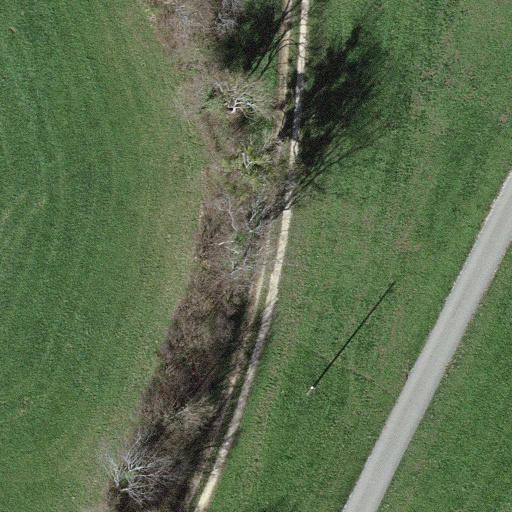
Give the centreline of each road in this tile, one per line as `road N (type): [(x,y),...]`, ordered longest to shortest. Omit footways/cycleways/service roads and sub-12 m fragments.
road 1 (track): [(295,0),(281,173),(248,334),(178,511)]
road 2 (track): [(511,186),(354,511)]
